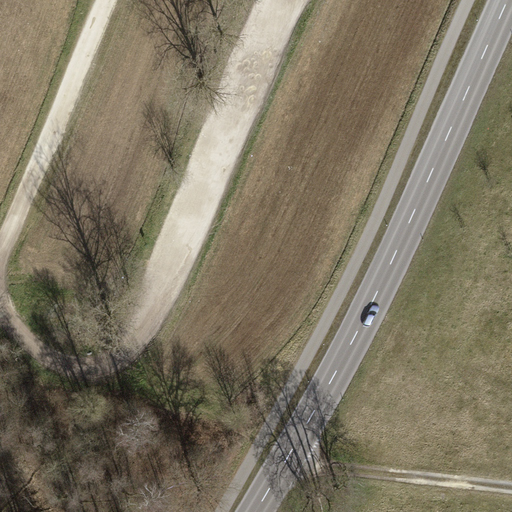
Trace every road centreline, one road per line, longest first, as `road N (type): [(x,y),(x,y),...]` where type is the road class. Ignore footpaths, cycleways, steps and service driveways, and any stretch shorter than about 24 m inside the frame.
road 1 (tertiary): [(508,0),(372,303),(256,511)]
road 2 (track): [(0,257),(108,0)]
road 3 (track): [(511,487),(285,461)]
